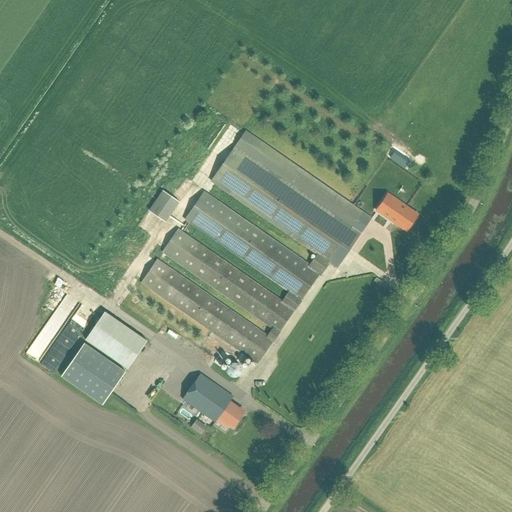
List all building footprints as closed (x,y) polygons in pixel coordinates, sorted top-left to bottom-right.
[(329,261),(352,228),(362,214),(246,132),(211,182),(316,256),(309,266),(204,193),(185,220),(289,293),(282,303),(178,230),(162,253),(272,329),(267,337),(157,261),(141,283),(257,364),(272,342),(273,342),(279,333),(294,311),(294,312),(302,301),(301,300),(320,273),(322,275),(330,263),(329,261)] [(227,145),(232,139),(223,133),(219,139),(227,145)] [(188,145),(175,162),(195,177),(208,159),(188,145)] [(380,204),(376,210),(377,211),(383,215),(392,222),(394,219),(405,227),(408,224),(412,217),(413,216),(402,208),(403,205),(399,202),(394,199),(392,197),(385,207),(380,204)] [(351,234),(346,245),(353,249),(359,237),(351,234)] [(135,286),(128,297),(166,319),(172,308),(135,286)] [(133,301),(125,312),(155,335),(163,324),(133,301)] [(128,369),(147,341),(105,312),(85,340),(128,369)] [(84,343),(61,376),(103,404),(125,371),(104,356),(90,346),(84,343)] [(241,374),(242,369),(240,364),(235,362),(230,363),(227,368),(227,373),(231,377),(236,377),(241,374)] [(195,383),(176,369),(162,389),(181,403),(184,399),(216,422),(217,420),(222,423),(224,420),(234,427),(244,412),(230,402),(233,397),(201,374),(195,383)] [(181,411),(178,417),(189,423),(193,418),(181,411)]
